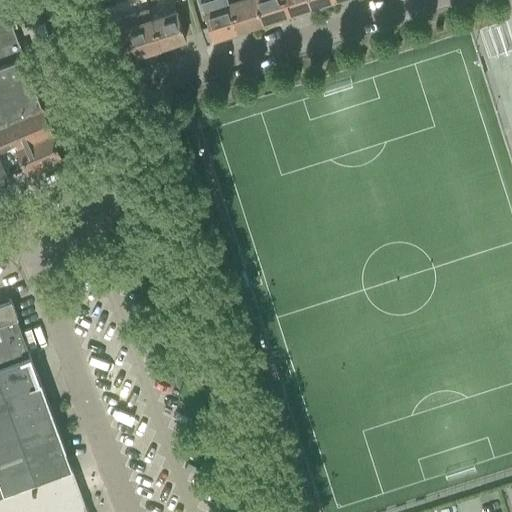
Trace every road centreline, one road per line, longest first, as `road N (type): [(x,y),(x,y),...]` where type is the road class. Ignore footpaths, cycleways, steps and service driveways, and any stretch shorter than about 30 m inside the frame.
road 1 (residential): [(91,105),(423,0)]
road 2 (unclassified): [(20,231),(126,511)]
